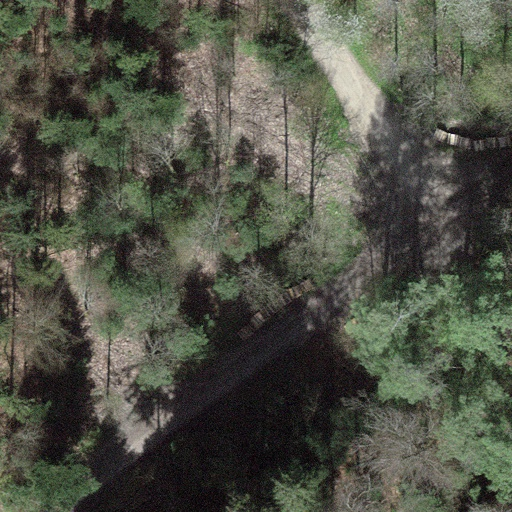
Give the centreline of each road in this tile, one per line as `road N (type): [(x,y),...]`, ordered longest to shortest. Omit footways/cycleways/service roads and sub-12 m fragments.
road 1 (track): [(33,511),(309,304),(511,179)]
road 2 (track): [(295,0),(434,221),(511,308)]
